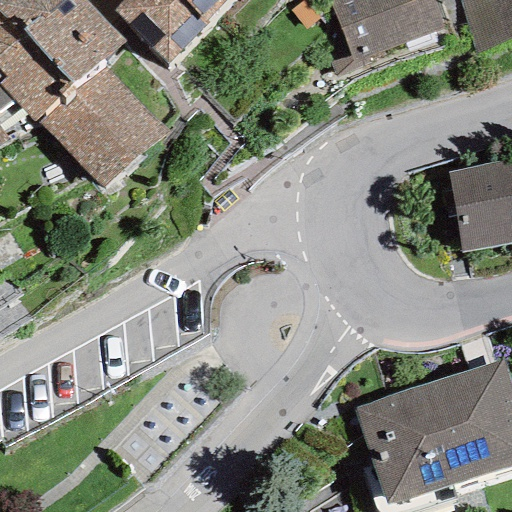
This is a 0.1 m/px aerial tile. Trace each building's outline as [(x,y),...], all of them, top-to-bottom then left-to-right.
[(84,0),(0,0),(0,84),(34,120),(98,63),(124,41),(84,0)] [(120,0),(113,9),(168,64),(207,23),(229,0),(120,0)] [(431,0),(328,0),(349,55),(329,63),(335,78),(366,66),(363,59),(442,28),(431,0)] [(511,0),(458,0),(475,54),(511,41),(511,0)] [(98,63),(34,120),(104,189),(165,131),(98,63)] [(0,145),(7,141),(34,120),(0,84),(0,145)] [(511,159),(448,172),(460,252),(511,243),(511,159)] [(511,395),(501,360),(354,408),(371,468),(361,470),(375,509),(377,511),(417,511),(511,480),(511,395)]
